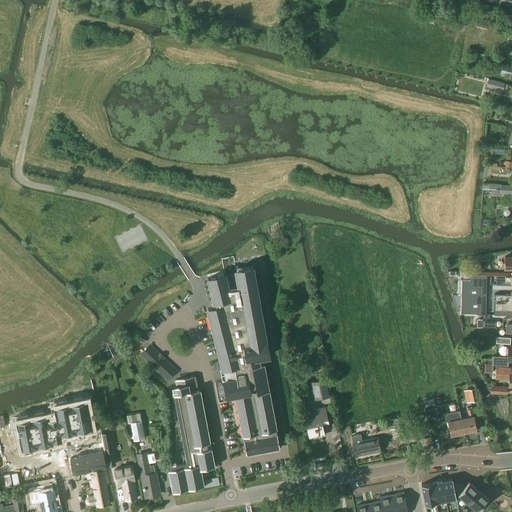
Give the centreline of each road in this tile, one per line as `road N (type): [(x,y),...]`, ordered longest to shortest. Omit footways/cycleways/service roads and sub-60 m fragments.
road 1 (tertiary): [(233,501),(407,465)]
road 2 (residential): [(233,501),(205,372)]
